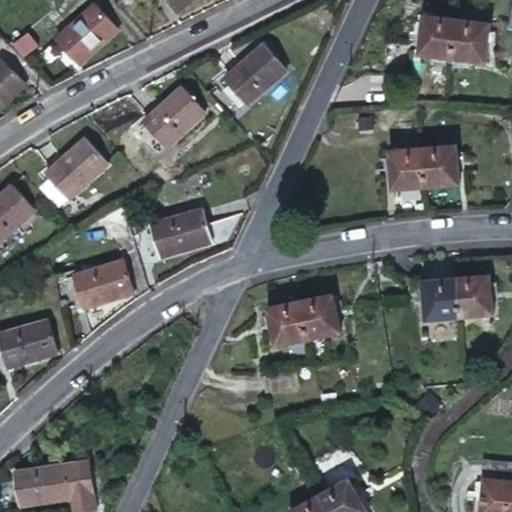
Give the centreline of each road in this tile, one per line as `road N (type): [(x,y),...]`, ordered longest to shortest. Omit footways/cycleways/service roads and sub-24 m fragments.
road 1 (residential): [(230,265),(357,0)]
road 2 (residential): [(254,0),(0,133)]
road 3 (residential): [(0,432),(105,336),(230,265)]
road 4 (residential): [(511,217),(343,235),(230,265)]
road 5 (residential): [(116,511),(230,265)]
